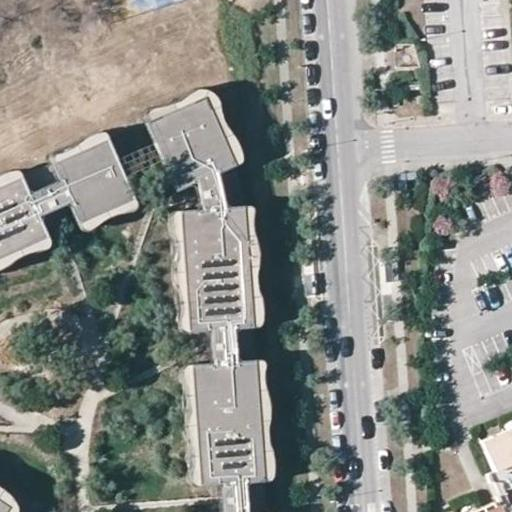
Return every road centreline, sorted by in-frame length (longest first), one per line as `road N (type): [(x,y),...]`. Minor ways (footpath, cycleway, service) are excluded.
road 1 (tertiary): [(365,511),(339,150)]
road 2 (residential): [(339,150),(511,137)]
road 3 (tertiary): [(339,150),(326,0)]
